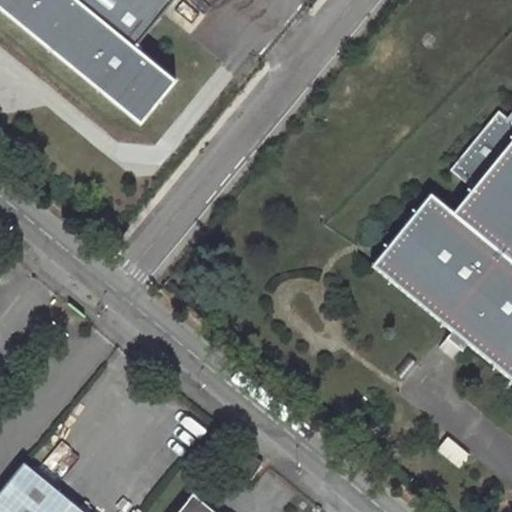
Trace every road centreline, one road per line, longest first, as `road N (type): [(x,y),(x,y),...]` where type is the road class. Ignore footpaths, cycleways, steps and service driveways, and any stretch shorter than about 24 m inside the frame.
road 1 (residential): [(355,0),(114,288)]
road 2 (unclassified): [(386,511),(114,288)]
road 3 (unclassified): [(114,288),(0,195)]
